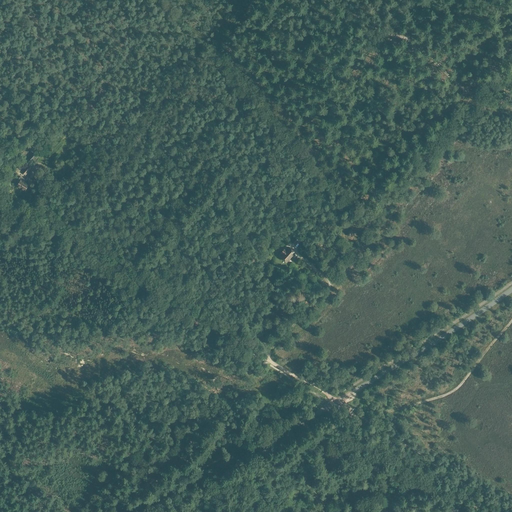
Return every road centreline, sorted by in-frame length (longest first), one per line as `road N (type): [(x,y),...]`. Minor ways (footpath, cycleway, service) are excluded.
road 1 (tertiary): [(130,511),(338,400),(511,289)]
road 2 (track): [(167,0),(373,219),(321,274)]
road 3 (track): [(246,346),(0,193)]
road 4 (track): [(366,419),(452,392),(511,320)]
road 5 (track): [(511,511),(366,419)]
road 6 (track): [(511,115),(470,95),(392,27)]
road 7 (track): [(366,419),(246,346)]
road 8 (track): [(263,360),(326,291),(327,281),(306,260)]
road 9 (track): [(381,37),(292,132)]
